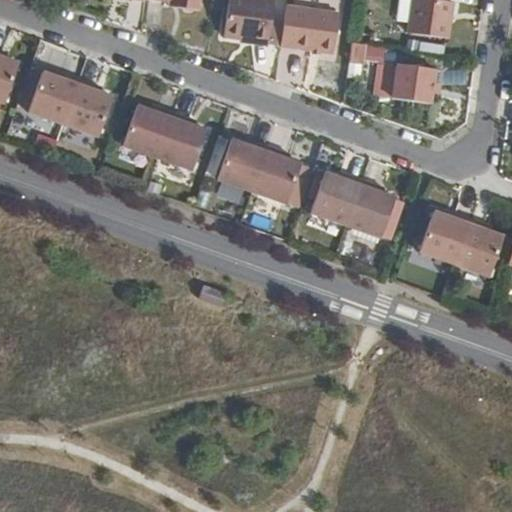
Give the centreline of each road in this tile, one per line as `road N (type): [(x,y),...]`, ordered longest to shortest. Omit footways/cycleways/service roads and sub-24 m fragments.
road 1 (residential): [(0,5),(451,167),(483,136),(502,0)]
road 2 (residential): [(511,359),(0,176)]
